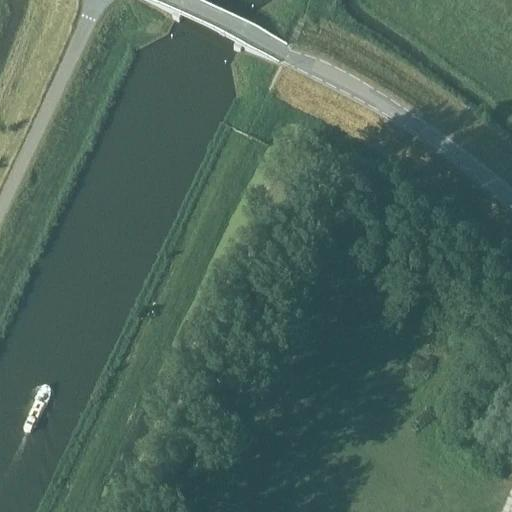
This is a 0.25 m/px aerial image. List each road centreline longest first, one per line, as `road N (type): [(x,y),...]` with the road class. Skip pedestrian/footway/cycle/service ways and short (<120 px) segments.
road 1 (unclassified): [(511,205),(413,128),(167,0)]
road 2 (unclassified): [(0,211),(96,0)]
